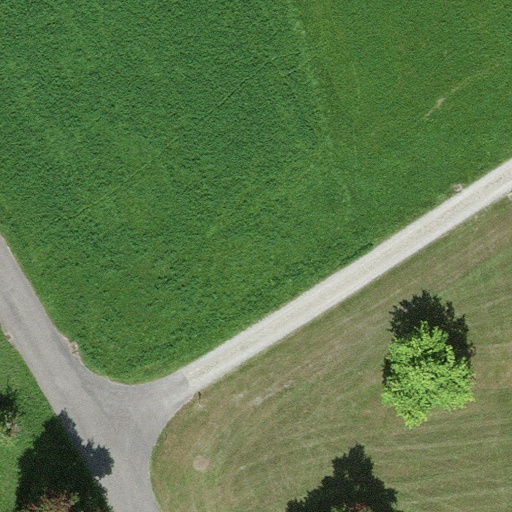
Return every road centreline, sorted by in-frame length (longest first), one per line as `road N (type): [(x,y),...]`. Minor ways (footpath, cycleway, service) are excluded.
road 1 (track): [(511,186),(203,381),(110,455)]
road 2 (unclassified): [(0,274),(141,511)]
